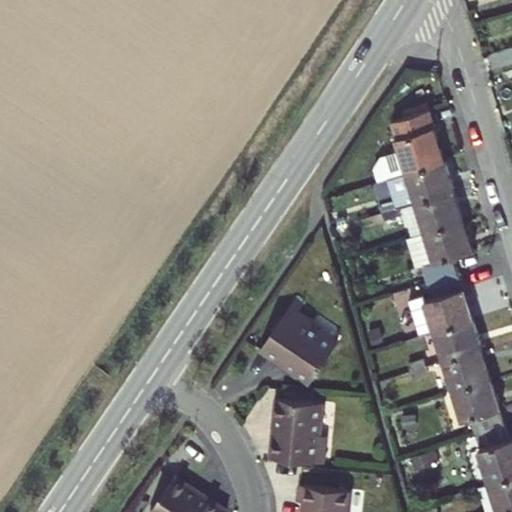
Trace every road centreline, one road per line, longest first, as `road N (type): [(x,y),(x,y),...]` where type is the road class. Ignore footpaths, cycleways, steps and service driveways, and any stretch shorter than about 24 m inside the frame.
road 1 (tertiary): [(406,0),(154,371)]
road 2 (residential): [(511,222),(463,60),(430,0)]
road 3 (residential): [(254,511),(241,463),(219,424),(154,371)]
road 4 (tertiary): [(154,371),(59,511)]
